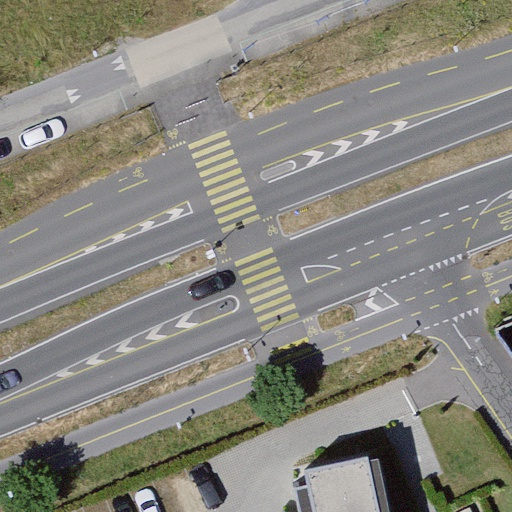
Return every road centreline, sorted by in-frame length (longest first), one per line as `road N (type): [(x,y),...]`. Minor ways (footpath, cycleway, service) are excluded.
road 1 (primary): [(511,85),(229,189),(0,290)]
road 2 (primary): [(0,403),(429,236)]
road 3 (residential): [(0,130),(341,0)]
road 4 (residential): [(429,236),(511,391)]
